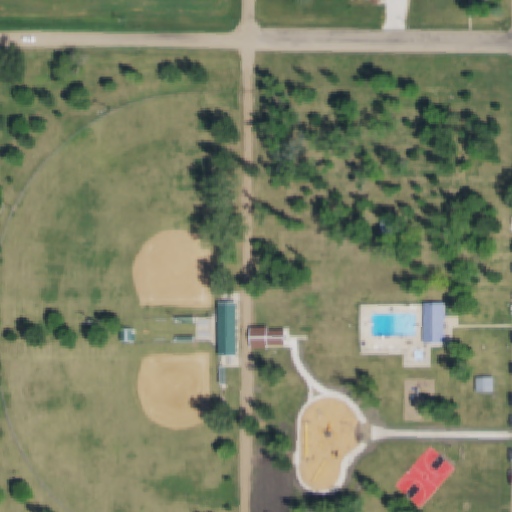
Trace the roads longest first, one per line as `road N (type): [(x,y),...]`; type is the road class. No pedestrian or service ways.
road 1 (residential): [(511,43),(250,40)]
road 2 (residential): [(250,40),(0,38)]
